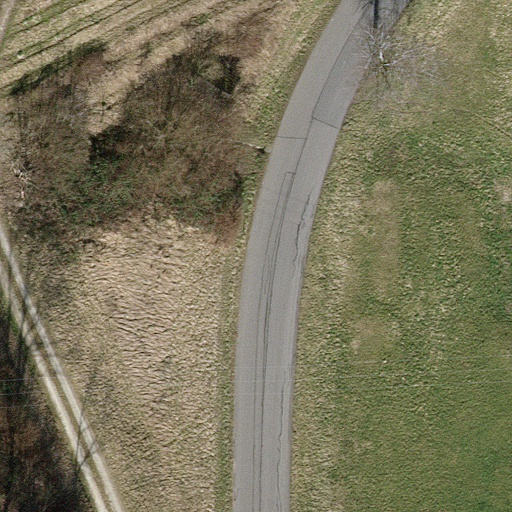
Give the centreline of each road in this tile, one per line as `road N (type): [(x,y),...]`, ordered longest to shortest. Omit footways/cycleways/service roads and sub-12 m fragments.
road 1 (unclassified): [(369,0),(341,44),(288,180),(260,337),(256,511)]
road 2 (track): [(0,228),(108,511)]
